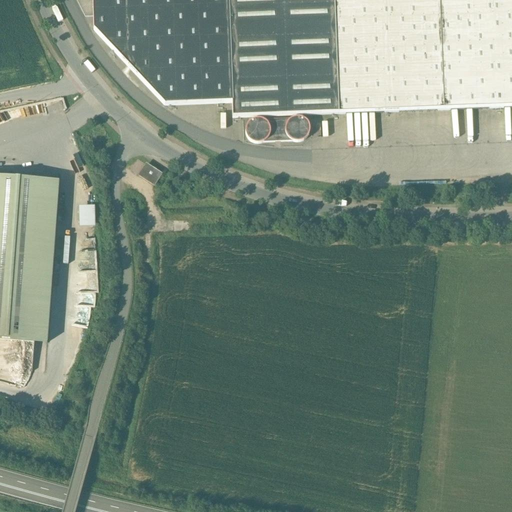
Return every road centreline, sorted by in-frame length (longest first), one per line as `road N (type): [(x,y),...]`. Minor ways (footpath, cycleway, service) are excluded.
road 1 (residential): [(139,133),(116,177),(123,314),(70,511)]
road 2 (residential): [(139,133),(214,178),(282,201),(401,217),(511,217)]
road 3 (residential): [(41,0),(82,73),(139,133)]
road 4 (trunk): [(0,481),(117,511)]
